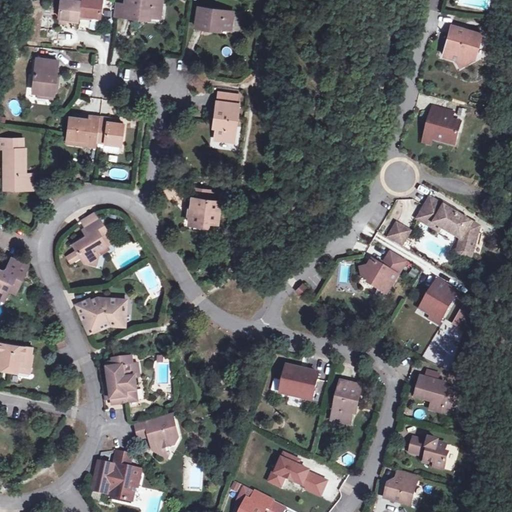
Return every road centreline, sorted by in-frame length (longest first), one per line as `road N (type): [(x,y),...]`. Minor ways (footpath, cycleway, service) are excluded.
road 1 (residential): [(95,417),(43,251),(46,232),(68,205),(109,197),(142,210),(211,311),(263,331)]
road 2 (residential): [(263,331),(291,276),(340,240),(384,168),(439,4)]
road 3 (residential): [(263,331),(373,358),(396,374),(380,448),(347,511)]
